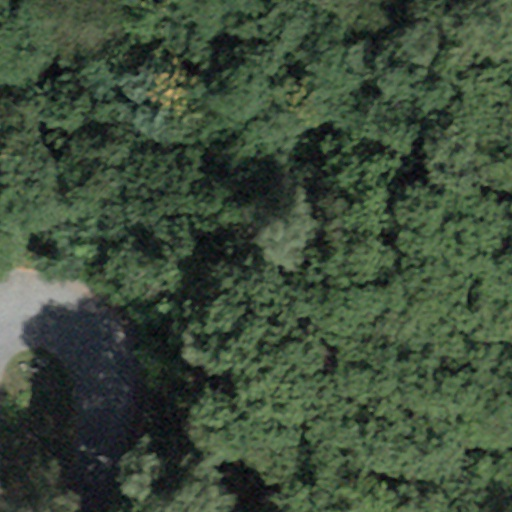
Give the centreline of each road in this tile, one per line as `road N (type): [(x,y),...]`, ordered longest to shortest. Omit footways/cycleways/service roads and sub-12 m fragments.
road 1 (unclassified): [(93,511),(104,420),(96,355),(82,336),(39,318),(0,331)]
road 2 (track): [(0,97),(16,321)]
